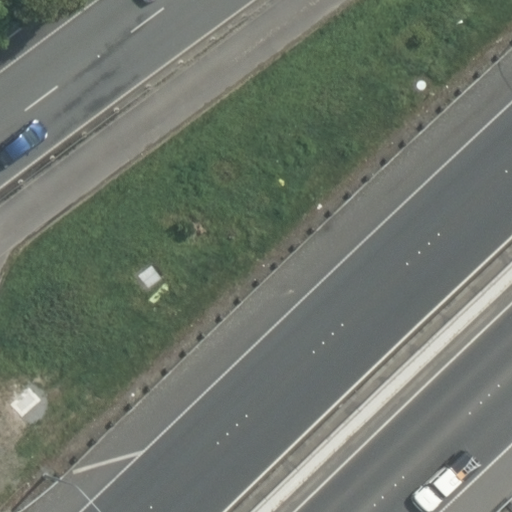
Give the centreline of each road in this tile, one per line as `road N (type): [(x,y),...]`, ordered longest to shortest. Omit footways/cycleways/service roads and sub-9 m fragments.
road 1 (motorway): [(134,511),(511,154)]
road 2 (trunk): [(511,370),(346,511)]
road 3 (trunk): [(0,107),(142,0)]
